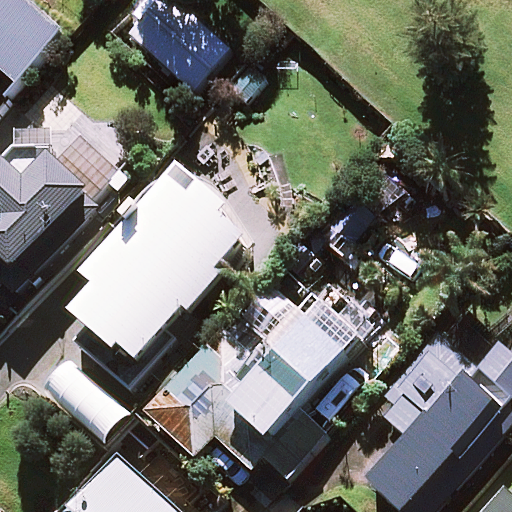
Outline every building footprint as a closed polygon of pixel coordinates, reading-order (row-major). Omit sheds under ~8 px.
[(0,0),(0,70),(20,89),(68,37),(27,0),(0,0)] [(234,55),(194,18),(156,59),(196,96),(234,55)] [(125,176),(49,111),(7,161),(0,168),(0,301),(10,310),(125,176)] [(101,405),(120,383),(138,399),(184,344),(177,339),(258,246),(223,216),(229,209),(186,172),(92,281),(105,291),(80,320),(93,331),(60,371),(101,405)] [(323,237),(311,250),(230,336),(153,417),(201,462),(221,442),(255,474),(268,461),(291,483),(333,438),(305,412),(389,323),(349,286),(361,273),(323,237)] [(511,347),(484,377),(446,342),(393,398),(407,411),(395,425),(418,447),(378,489),(403,511),(444,511),(511,439),(511,347)] [(122,433),(80,397),(65,414),(107,450),(122,433)] [(176,511),(125,464),(80,511),(176,511)] [(511,511),(511,502),(503,511),(511,511)]
